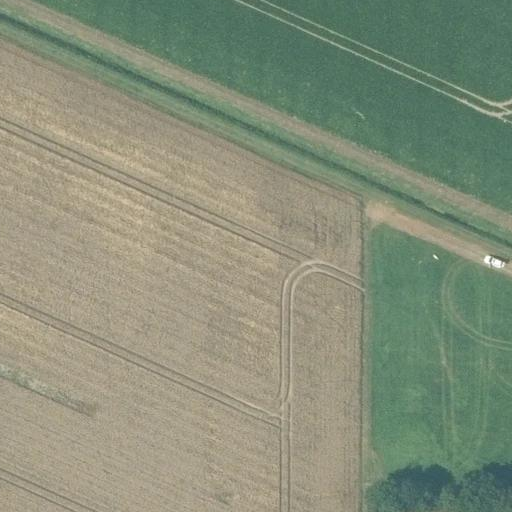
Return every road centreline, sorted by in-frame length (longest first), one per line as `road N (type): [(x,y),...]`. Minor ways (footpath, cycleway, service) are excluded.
road 1 (track): [(0,2),(511,232)]
road 2 (track): [(350,216),(435,238),(511,272)]
